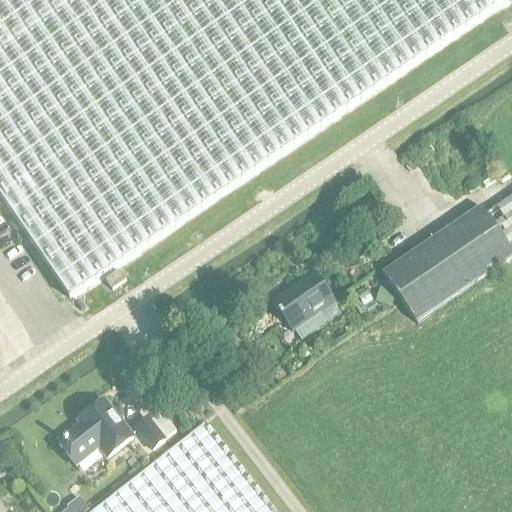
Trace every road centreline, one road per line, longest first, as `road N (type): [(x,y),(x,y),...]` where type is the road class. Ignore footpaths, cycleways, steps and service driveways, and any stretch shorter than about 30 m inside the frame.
road 1 (unclassified): [(511,44),(0,391)]
road 2 (unknown): [(142,294),(298,511)]
